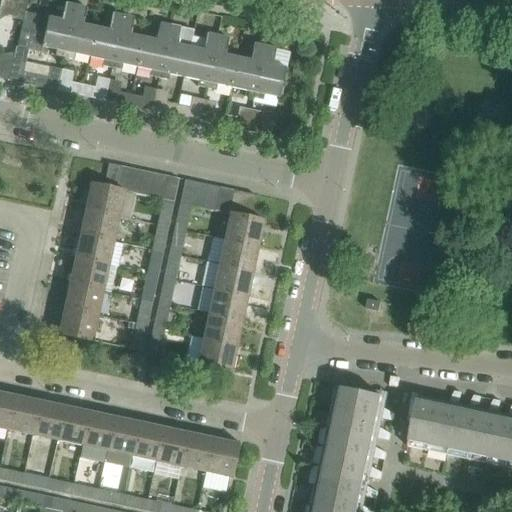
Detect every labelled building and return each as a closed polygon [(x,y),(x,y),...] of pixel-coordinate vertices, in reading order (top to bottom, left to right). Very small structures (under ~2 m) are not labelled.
[(0,0),(0,13),(23,19),(24,13),(27,0),(0,0)] [(63,58),(75,6),(64,4),(60,21),(47,18),(24,13),(23,19),(17,47),(27,49),(28,44),(41,47),(56,50),(55,56),(63,58)] [(75,6),(63,58),(74,60),(76,54),(88,57),(95,28),(82,26),(86,9),(75,6)] [(103,66),(111,68),(122,16),(111,14),(108,31),(95,28),(88,57),(104,60),(103,66)] [(122,16),(111,68),(121,70),(122,64),(136,67),(142,39),(129,36),(133,19),(122,16)] [(149,77),(158,78),(169,27),(159,24),(155,41),(142,39),(136,67),(151,71),(149,77)] [(169,27),(158,78),(169,81),(170,75),(183,78),(193,32),(169,27)] [(197,87),(205,89),(217,37),(206,34),(204,41),(192,38),(193,32),(183,78),(198,81),(197,87)] [(217,37),(205,89),(216,91),(217,85),(230,88),(236,59),(224,56),(228,39),(217,37)] [(243,97),(253,99),(264,47),(253,45),(249,62),(236,59),(230,88),(245,91),(243,97)] [(264,47),(253,99),(262,101),(264,95),(279,98),(285,70),(271,67),(275,49),(264,47)] [(0,79),(8,82),(11,67),(13,60),(0,57),(0,79)] [(11,67),(8,82),(20,84),(22,72),(24,62),(13,60),(11,67)] [(32,87),(35,75),(22,72),(20,84),(32,87)] [(48,78),(35,75),(32,87),(45,89),(48,78)] [(68,94),(80,97),(82,85),(70,83),(68,94)] [(95,88),(82,85),(80,97),(93,100),(95,88)] [(115,104),(127,107),(130,95),(117,93),(115,104)] [(143,98),(130,95),(127,107),(140,110),(143,98)] [(162,114),(174,117),(177,106),(165,103),(162,114)] [(190,108),(177,106),(174,117),(187,120),(190,108)] [(210,124),(222,127),(224,116),(212,113),(210,124)] [(237,118),(224,116),(222,127),(235,130),(237,118)] [(257,135),(270,137),(272,126),(260,123),(257,135)] [(108,166),(103,188),(114,191),(118,167),(108,165),(108,166)] [(114,191),(123,193),(126,194),(131,170),(118,167),(114,191)] [(143,172),(131,170),(126,194),(138,196),(143,172)] [(155,175),(143,172),(138,196),(150,199),(155,175)] [(150,199),(161,201),(162,201),(167,177),(155,175),(150,199)] [(167,177),(162,201),(173,204),(178,180),(167,177)] [(184,181),(179,205),(191,207),(196,183),(184,181)] [(191,207),(202,209),(207,186),(196,183),(191,207)] [(91,188),(86,210),(118,217),(123,193),(114,191),(103,188),(88,185),(87,187),(91,188)] [(218,188),(207,186),(202,209),(213,212),(218,188)] [(213,212),(224,214),(230,191),(218,188),(213,212)] [(224,214),(230,216),(237,217),(242,193),(230,191),(224,214)] [(242,193),(237,217),(250,219),(255,196),(254,196),(242,193)] [(161,201),(156,225),(168,228),(173,204),(162,201),(161,201)] [(191,207),(179,205),(174,229),(186,231),(191,207)] [(118,217),(86,210),(80,235),(112,242),(118,217)] [(237,217),(230,216),(225,239),(257,246),(262,224),(265,224),(265,223),(250,219),(237,217)] [(156,225),(151,250),(163,253),(168,228),(156,225)] [(174,229),(169,254),(181,256),(186,231),(174,229)] [(112,242),(80,235),(75,260),(107,267),(112,242)] [(252,271),(257,246),(225,239),(219,264),(252,271)] [(151,250),(145,275),(157,278),(163,253),(151,250)] [(169,254),(163,279),(175,281),(181,256),(169,254)] [(75,260),(69,286),(102,293),(110,294),(116,269),(107,267),(75,260)] [(246,296),(252,271),(219,264),(214,289),(246,296)] [(140,300),(152,303),(157,278),(145,275),(140,300)] [(158,304),(170,306),(175,281),(163,279),(158,304)] [(102,293),(69,286),(64,311),(96,318),(102,293)] [(241,321),(246,296),(214,289),(209,314),(241,321)] [(147,328),(152,303),(140,300),(135,325),(147,328)] [(366,310),(370,311),(374,312),(379,313),(381,303),(368,301),(366,310)] [(165,331),(170,306),(158,304),(153,329),(165,331)] [(96,318),(64,311),(59,333),(56,333),(56,335),(93,342),(93,341),(91,340),(96,318)] [(236,346),(241,321),(209,314),(203,339),(236,346)] [(129,350),(141,353),(147,328),(135,325),(129,350)] [(147,354),(159,357),(159,356),(165,331),(153,329),(147,354)] [(230,370),(236,346),(203,339),(198,363),(196,363),(196,364),(196,365),(233,372),(233,371),(230,370)] [(372,511),(364,507),(366,498),(377,500),(378,493),(368,488),(370,478),(381,480),(382,474),(372,468),(374,458),(385,461),(386,454),(376,449),(378,439),(389,441),(390,435),(380,429),(382,419),(393,422),(395,415),(384,409),(387,400),(388,393),(379,391),(378,397),(336,387),(308,511),(372,511)] [(409,437),(407,447),(511,469),(511,407),(508,415),(498,413),(500,402),(494,400),(488,411),(479,409),(481,398),(474,396),(469,406),(459,404),(461,394),(455,392),(449,402),(413,395),(412,400),(417,401),(412,423),(402,421),(399,435),(409,437)] [(0,427),(6,429),(13,398),(0,395),(0,427)] [(13,398),(6,429),(31,434),(38,403),(13,398)] [(38,403),(31,434),(31,435),(56,440),(63,408),(38,403)] [(87,414),(63,408),(56,440),(81,445),(87,414)] [(112,419),(87,414),(81,445),(106,451),(106,450),(112,419)] [(137,424),(112,419),(106,450),(106,451),(130,456),(137,424)] [(162,430),(137,424),(130,456),(155,461),(162,430)] [(180,466),(187,435),(162,430),(155,461),(180,466)] [(212,440),(187,435),(180,466),(205,472),(212,440)] [(228,480),(229,480),(230,480),(238,443),(236,442),(235,445),(212,440),(205,472),(229,477),(228,480)] [(22,474),(0,469),(0,481),(20,486),(22,474)] [(47,480),(22,474),(20,486),(45,491),(47,480)] [(72,485),(47,480),(45,491),(70,496),(72,485)] [(97,490),(72,485),(70,496),(95,502),(97,490)] [(0,487),(0,499),(16,503),(19,492),(0,487)] [(122,496),(97,490),(95,502),(120,507),(122,496)] [(19,492),(16,503),(41,508),(44,497),(19,492)] [(144,511),(147,501),(122,496),(120,507),(143,511),(144,511)] [(44,497),(41,508),(60,511),(66,511),(69,502),(44,497)] [(170,511),(172,506),(147,501),(144,511),(170,511)] [(69,502),(66,511),(92,511),(93,508),(69,502)]
